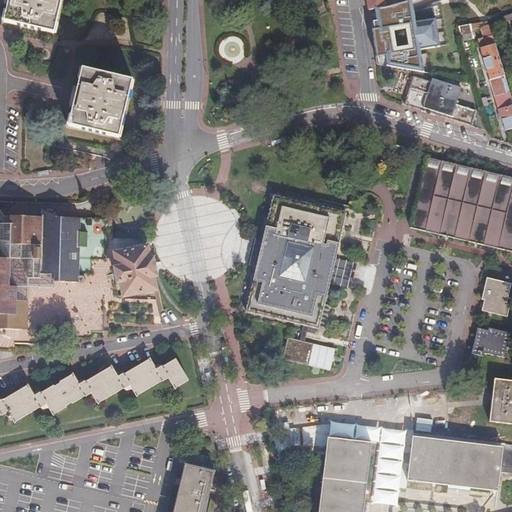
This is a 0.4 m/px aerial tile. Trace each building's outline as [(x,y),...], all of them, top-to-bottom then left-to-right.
[(7,0),(2,24),(51,35),(55,22),(59,0),(7,0)] [(366,0),(368,10),(385,7),(410,0),(409,0),(386,0),(384,1),(383,0),(366,0)] [(368,10),(373,39),(373,50),(375,51),(375,59),(376,64),(384,66),(422,72),(418,49),(438,46),(432,6),(412,11),(410,0),(385,7),(368,10)] [(458,26),(460,34),(471,31),(470,28),(469,25),(458,26)] [(511,103),(490,36),(485,38),(476,41),(479,49),(478,49),(504,131),(511,128),(511,103)] [(132,81),(80,68),(76,85),(71,107),(67,126),(119,138),(132,81)] [(410,107),(452,119),(461,87),(429,78),(428,82),(413,78),(405,106),(410,107)] [(432,205),(415,201),(409,230),(511,254),(511,248),(511,180),(425,160),(419,182),(428,184),(425,197),(434,199),(432,205)] [(419,182),(415,201),(432,205),(434,199),(425,197),(428,184),(419,182)] [(288,338),(282,359),(329,370),(334,349),(303,341),(306,328),(318,330),(328,285),(350,290),(356,263),(334,257),(345,212),(329,208),(270,194),(242,312),(301,326),(298,341),(288,338)] [(0,351),(14,352),(15,345),(54,346),(54,339),(91,340),(91,333),(104,333),(106,292),(109,221),(63,220),(47,219),(16,218),(16,232),(15,252),(15,261),(0,260),(0,351)] [(0,260),(15,261),(15,252),(16,232),(6,232),(0,231),(0,260)] [(121,283),(124,298),(154,291),(151,278),(154,277),(150,261),(148,261),(145,248),(115,254),(118,270),(115,270),(118,284),(121,283)] [(510,284),(486,279),(481,299),(484,299),(481,310),(506,316),(508,305),(505,304),(510,284)] [(486,329),(477,327),(471,353),(481,355),(482,351),(503,356),(508,332),(487,327),(486,329)] [(129,385),(135,396),(160,380),(160,382),(166,378),(173,389),(186,380),(173,360),(160,368),(159,366),(153,370),(147,361),(122,376),(122,375),(116,378),(109,368),(83,384),(82,383),(77,386),(70,376),(38,395),(32,398),(25,386),(0,401),(0,416),(1,417),(6,413),(12,424),(38,407),(39,409),(45,406),(51,416),(83,396),(84,397),(89,394),(96,404),(122,388),(123,389),(129,385)] [(511,384),(497,382),(491,425),(511,426),(511,384)] [(504,452),(414,440),(408,482),(498,494),(502,465),(511,466),(511,511),(511,453),(504,452)] [(362,511),(370,446),(329,441),(320,511),(362,511)] [(170,511),(201,511),(210,476),(181,469),(170,511)]
